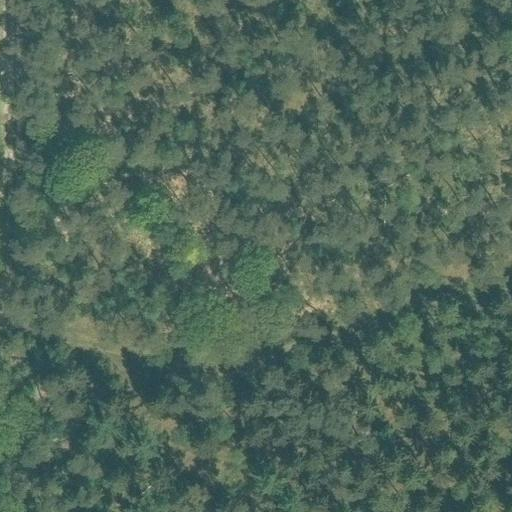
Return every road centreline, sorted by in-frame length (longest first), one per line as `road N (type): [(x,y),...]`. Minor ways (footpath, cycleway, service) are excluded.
road 1 (track): [(0,324),(148,354),(266,354),(511,281)]
road 2 (track): [(0,296),(9,0)]
